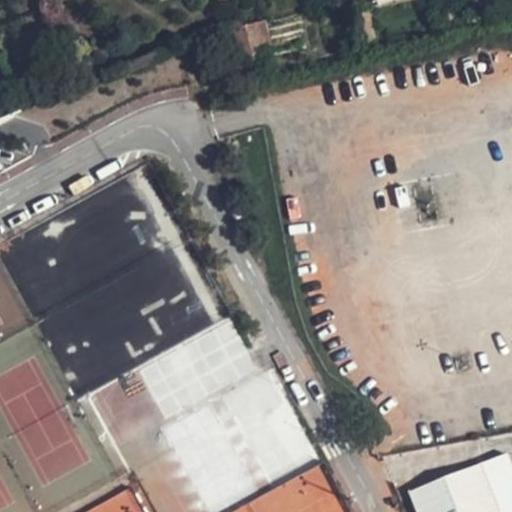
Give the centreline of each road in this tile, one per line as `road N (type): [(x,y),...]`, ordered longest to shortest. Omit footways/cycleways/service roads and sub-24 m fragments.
road 1 (unclassified): [(0,210),(163,123),(380,511)]
road 2 (unknown): [(345,279),(357,329),(373,355),(511,318)]
road 3 (unknown): [(331,220),(511,172)]
road 4 (unknown): [(345,279),(511,235)]
road 5 (unknown): [(331,220),(327,157),(333,140),(365,115)]
